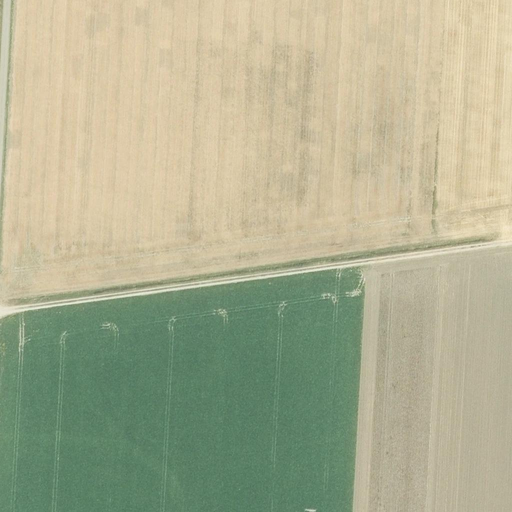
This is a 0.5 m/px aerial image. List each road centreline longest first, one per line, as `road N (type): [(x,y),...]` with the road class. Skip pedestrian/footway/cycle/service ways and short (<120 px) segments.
road 1 (track): [(0,311),(511,242)]
road 2 (unclassified): [(0,134),(7,0)]
